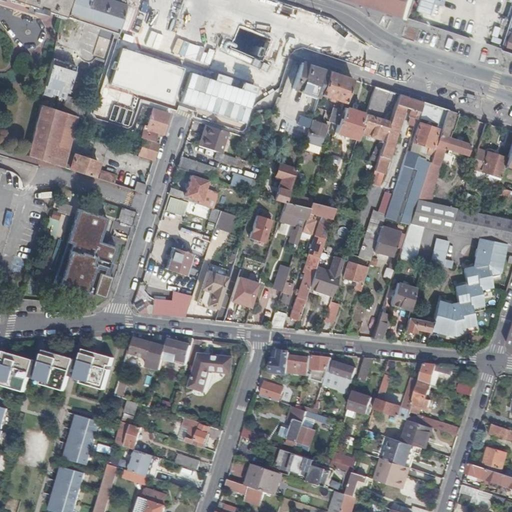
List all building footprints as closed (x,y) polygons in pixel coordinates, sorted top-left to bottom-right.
[(96,0),(6,0),(31,7),(37,9),(36,13),(43,15),(44,12),(62,17),(63,18),(79,23),(88,26),(96,0)] [(123,5),(106,0),(96,0),(88,26),(114,35),(123,5)] [(346,0),(394,16),(399,2),(397,1),(397,0),(346,0)] [(394,16),(408,20),(414,0),(397,0),(397,1),(399,2),(394,16)] [(157,26),(152,40),(158,42),(164,29),(157,26)] [(52,60),(45,86),(67,94),(76,67),(52,60)] [(328,72),(301,64),(297,76),(320,84),(317,93),(314,95),(313,100),(318,101),(320,96),(328,72)] [(254,92),(189,70),(179,101),(244,122),(254,92)] [(352,80),(328,72),(320,96),(344,104),(352,80)] [(395,94),(375,88),(366,115),(376,119),(377,115),(381,117),(386,101),(392,103),(395,94)] [(422,103),(398,95),(389,123),(383,142),(369,184),(380,186),(396,135),(405,108),(411,110),(409,118),(417,121),(422,103)] [(62,113),(77,118),(85,121),(90,106),(90,105),(66,97),(62,113)] [(318,101),(313,100),(310,99),(309,105),(316,107),(318,101)] [(162,136),(172,106),(156,101),(147,128),(144,128),(140,139),(141,139),(154,143),(157,134),(162,136)] [(127,127),(132,112),(101,102),(96,117),(127,127)] [(447,111),(425,104),(420,120),(436,125),(435,130),(419,124),(413,143),(431,149),(429,155),(427,155),(425,160),(420,158),(419,161),(429,165),(429,164),(439,135),(447,111)] [(316,107),(309,105),(307,109),(305,109),(302,117),(312,120),(316,107)] [(32,137),(27,157),(64,169),(77,118),(62,113),(40,106),(32,137)] [(341,119),(339,119),(334,133),(357,141),(359,135),(362,127),(359,126),(363,115),(345,108),(341,119)] [(339,119),(341,111),(333,109),(329,122),(330,124),(333,124),(330,132),(334,133),(339,119)] [(457,115),(447,111),(439,135),(448,138),(450,132),(452,132),(454,126),(457,115)] [(376,119),(366,115),(362,127),(359,135),(383,142),(389,123),(380,120),(376,119)] [(312,121),(305,143),(320,148),(328,126),(312,121)] [(208,127),(202,147),(213,151),(220,130),(208,127)] [(220,154),(227,133),(220,130),(213,151),(216,153),(220,154)] [(448,138),(439,135),(429,164),(435,166),(438,167),(444,150),(470,157),(473,146),(448,138)] [(154,161),(159,145),(154,143),(141,139),(140,143),(143,143),(142,147),(139,156),(154,161)] [(305,143),(305,144),(303,150),(318,155),(320,148),(305,143)] [(405,157),(407,149),(403,148),(401,154),(400,153),(397,161),(398,161),(386,196),(391,197),(405,157)] [(506,156),(478,148),(471,169),(501,179),(506,156)] [(66,166),(66,169),(93,179),(98,164),(74,156),(75,154),(71,152),(69,158),(73,159),(71,167),(66,166)] [(238,160),(220,154),(216,153),(214,160),(235,167),(238,160)] [(338,166),(341,157),(332,154),(329,163),(338,166)] [(429,165),(419,161),(405,157),(391,197),(385,216),(384,219),(398,223),(407,198),(416,171),(426,174),(429,165)] [(217,169),(181,158),(178,169),(213,181),(217,169)] [(429,164),(429,165),(426,174),(417,201),(423,203),(435,166),(429,164)] [(293,178),(296,171),(289,169),(287,176),(293,178)] [(417,201),(426,174),(416,171),(407,198),(398,223),(409,227),(410,225),(417,201)] [(101,172),(98,180),(113,185),(115,177),(101,172)] [(229,186),(256,194),(259,183),(233,174),(229,186)] [(288,194),(293,178),(287,176),(284,175),(275,200),(285,204),(288,194)] [(198,205),(206,208),(210,196),(204,194),(205,190),(208,182),(191,177),(185,194),(171,189),(169,195),(184,200),(185,197),(199,202),(198,205)] [(134,192),(143,195),(146,186),(137,183),(134,192)] [(510,193),(499,189),(497,195),(499,196),(508,199),(510,193)] [(206,208),(212,209),(213,210),(218,195),(205,190),(204,194),(210,196),(206,208)] [(311,203),(312,200),(288,194),(285,204),(309,210),(311,203)] [(171,199),(167,212),(184,217),(188,204),(171,199)] [(423,203),(417,201),(410,225),(424,228),(450,234),(458,210),(423,203)] [(335,210),(311,203),(309,210),(306,220),(302,233),(310,235),(315,222),(311,221),(313,215),(326,218),(324,225),(319,223),(303,273),(304,274),(297,296),(306,299),(309,290),(315,269),(320,254),(332,219),(335,210)] [(285,204),(282,213),(306,220),(309,210),(285,204)] [(120,207),(116,220),(131,224),(134,210),(120,207)] [(209,221),(216,223),(220,212),(213,210),(212,209),(209,221)] [(341,211),(335,209),(335,210),(332,219),(337,221),(341,211)] [(503,221),(458,210),(450,234),(479,240),(498,244),(503,221)] [(75,220),(70,219),(52,272),(57,274),(54,283),(85,294),(97,260),(110,264),(115,249),(99,243),(107,220),(79,211),(75,220)] [(216,223),(214,229),(226,232),(232,216),(220,212),(216,223)] [(384,219),(385,216),(373,212),(369,224),(368,224),(363,239),(364,240),(359,258),(370,262),(373,252),(382,228),(384,219)] [(254,213),(248,237),(266,241),(271,217),(254,213)] [(505,246),(510,247),(511,237),(511,222),(503,221),(498,244),(505,246)] [(424,228),(410,225),(409,227),(398,260),(415,264),(424,228)] [(382,228),(373,252),(392,257),(400,233),(382,228)] [(449,243),(437,240),(430,265),(451,270),(453,263),(445,261),(449,243)] [(503,256),(505,246),(498,244),(479,240),(476,251),(503,256)] [(189,266),(191,262),(193,256),(194,255),(172,248),(172,249),(173,249),(166,268),(165,268),(165,269),(187,276),(187,275),(186,275),(189,266)] [(432,325),(430,332),(447,337),(447,336),(456,338),(465,336),(464,329),(476,326),(472,308),(483,306),(480,291),(492,288),(490,277),(500,274),(501,267),(498,266),(499,263),(502,264),(503,256),(476,251),(475,259),(479,260),(478,267),(473,268),(463,270),(467,286),(454,288),(458,304),(454,305),(456,315),(452,316),(450,306),(449,306),(438,302),(433,321),(435,321),(434,325),(432,325)] [(328,273),(333,259),(320,254),(315,269),(328,273)] [(332,297),(344,262),(333,259),(328,273),(315,269),(309,290),(332,297)] [(389,269),(395,271),(398,261),(392,259),(389,269)] [(354,290),(360,292),(368,270),(348,263),(343,278),(356,283),(354,290)] [(280,267),(277,275),(287,278),(289,270),(280,267)] [(197,304),(217,311),(228,279),(207,272),(197,304)] [(237,275),(229,300),(251,307),(259,281),(237,275)] [(273,289),(282,291),(284,286),(287,278),(277,275),(273,289)] [(287,278),(284,286),(291,288),(294,280),(287,278)] [(390,306),(411,312),(416,290),(397,284),(390,306)] [(141,303),(144,308),(149,305),(145,300),(148,297),(144,291),(145,287),(140,285),(133,306),(134,308),(141,303)] [(170,317),(185,319),(192,297),(172,292),(171,302),(170,317)] [(418,301),(426,303),(428,295),(420,293),(418,301)] [(289,319),(298,322),(305,301),(296,298),(289,319)] [(151,315),(161,316),(162,301),(153,300),(151,315)] [(161,316),(170,317),(171,302),(162,301),(161,316)] [(134,308),(137,313),(144,308),(141,303),(134,308)] [(330,303),(324,322),(333,325),(339,305),(330,303)] [(270,328),(281,329),(286,316),(276,312),(270,328)] [(372,339),(382,340),(390,316),(381,313),(372,339)] [(416,330),(430,333),(430,332),(432,325),(409,320),(406,331),(415,334),(416,330)] [(171,338),(161,337),(158,346),(135,340),(131,355),(149,360),(154,362),(151,369),(161,372),(165,358),(170,342),(171,338)] [(187,365),(192,347),(170,342),(165,358),(187,365)] [(115,360),(85,352),(81,363),(76,380),(83,382),(82,385),(98,389),(99,387),(106,389),(115,360)] [(75,361),(45,353),(41,365),(36,382),(43,384),(42,387),(58,391),(59,388),(67,390),(70,378),(75,361)] [(291,357),(291,354),(280,353),(279,361),(273,361),(272,373),(288,375),(289,372),(291,357)] [(35,363),(5,354),(0,370),(0,382),(4,383),(2,388),(18,392),(19,389),(27,392),(30,380),(35,363)] [(232,359),(200,356),(190,388),(204,392),(209,372),(231,374),(232,359)] [(309,375),(310,369),(310,359),(291,357),(289,372),(309,375)] [(331,362),(332,360),(311,358),(310,359),(310,369),(317,370),(314,383),(323,386),(325,379),(331,362)] [(369,376),(374,360),(366,359),(359,378),(365,380),(367,375),(369,376)] [(75,361),(70,378),(76,380),(81,363),(75,361)] [(357,370),(331,362),(325,379),(349,387),(351,383),(353,384),(357,370)] [(41,365),(35,363),(30,380),(36,382),(41,365)] [(421,382),(431,387),(436,373),(440,374),(452,378),(454,369),(426,366),(421,382)] [(270,374),(263,371),(261,378),(273,381),(274,376),(271,375),(270,374)] [(436,373),(431,387),(436,388),(440,374),(436,373)] [(374,411),(409,421),(419,387),(412,385),(404,408),(382,401),(384,393),(385,394),(390,377),(386,376),(374,411)] [(121,379),(115,394),(123,397),(129,381),(121,379)] [(422,425),(458,437),(461,429),(420,416),(422,410),(429,412),(432,401),(428,400),(431,387),(421,382),(419,387),(409,421),(411,422),(422,425)] [(262,397),(280,403),(284,389),(267,383),(262,397)] [(457,394),(471,397),(473,390),(459,386),(457,394)] [(373,399),(355,393),(349,409),(356,412),(367,415),(368,412),(369,409),(373,399)] [(135,416),(139,404),(128,401),(125,413),(135,416)] [(0,442),(4,431),(2,430),(9,409),(0,406),(0,442)] [(356,412),(349,409),(347,417),(354,419),(356,412)] [(101,422),(78,415),(65,459),(88,466),(101,422)] [(295,420),(288,440),(298,444),(299,440),(306,442),(311,429),(304,427),(305,423),(295,420)] [(208,438),(220,441),(223,432),(194,422),(187,444),(204,449),(208,438)] [(414,447),(426,450),(432,432),(421,428),(422,425),(411,422),(404,443),(414,447)] [(136,450),(136,451),(142,429),(127,424),(123,435),(129,437),(126,447),(136,450)] [(286,437),(289,428),(282,425),(278,434),(286,437)] [(511,431),(494,426),(491,435),(511,441),(511,431)] [(266,436),(245,430),(242,438),(264,445),(266,436)] [(385,461),(408,468),(414,447),(404,443),(392,439),(385,461)] [(507,455),(489,449),(484,464),(490,466),(490,469),(494,470),(494,468),(503,470),(507,455)] [(136,450),(129,472),(149,478),(156,457),(136,451),(136,450)] [(348,473),(354,474),(358,461),(334,454),(330,467),(348,473)] [(113,456),(111,461),(125,466),(127,461),(113,456)] [(177,464),(198,471),(201,463),(180,456),(177,464)] [(315,462),(297,456),(291,474),(302,477),(303,473),(309,474),(307,483),(325,489),(331,472),(313,466),(315,462)] [(375,481),(404,490),(406,483),(404,482),(408,469),(408,468),(385,461),(382,460),(375,481)] [(110,465),(95,511),(105,511),(119,469),(110,465)] [(254,466),(251,465),(245,486),(248,487),(254,466)] [(511,478),(470,465),(467,475),(470,476),(469,479),(497,488),(499,485),(508,488),(507,491),(511,493),(510,498),(511,499),(511,478)] [(283,475),(254,466),(248,487),(266,493),(276,497),(283,475)] [(74,511),(86,474),(62,467),(50,511),(52,511),(74,511)] [(147,487),(149,479),(149,478),(129,472),(126,471),(123,479),(147,487)] [(349,490),(354,474),(348,473),(343,488),(349,490)] [(365,485),(367,479),(354,474),(349,490),(347,496),(355,498),(359,483),(365,485)] [(245,486),(228,481),(225,489),(247,496),(245,502),(261,507),(266,493),(248,487),(245,486)] [(494,496),(463,486),(461,494),(474,498),(472,504),(490,510),(493,502),(494,496)] [(141,499),(136,511),(164,511),(167,507),(165,507),(168,497),(148,491),(145,500),(141,499)] [(341,511),(347,496),(336,492),(329,511),(341,511)] [(354,511),(358,499),(355,498),(347,496),(341,511),(354,511)] [(509,501),(494,496),(493,502),(501,504),(500,506),(506,508),(509,501)]
